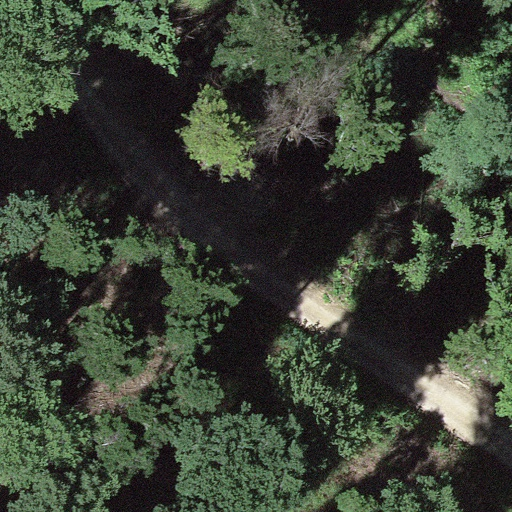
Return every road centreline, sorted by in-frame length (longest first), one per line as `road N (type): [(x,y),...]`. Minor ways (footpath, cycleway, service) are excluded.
road 1 (track): [(13,0),(93,105),(266,279),(511,476)]
road 2 (track): [(379,0),(424,56),(511,112)]
